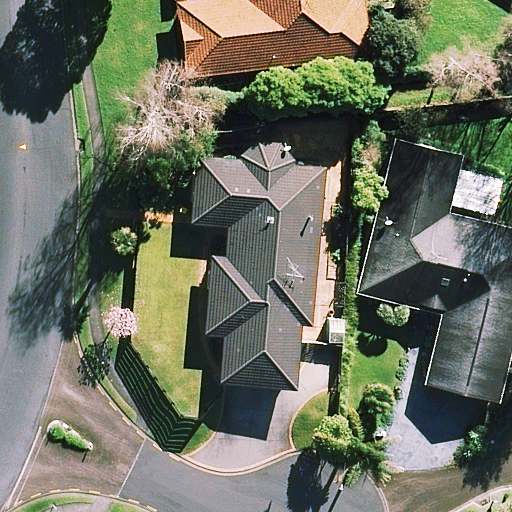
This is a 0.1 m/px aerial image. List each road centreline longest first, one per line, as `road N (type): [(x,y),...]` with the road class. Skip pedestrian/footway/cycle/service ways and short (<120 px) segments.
road 1 (residential): [(0,378),(20,294),(34,164),(20,0)]
road 2 (residential): [(226,511),(0,405)]
